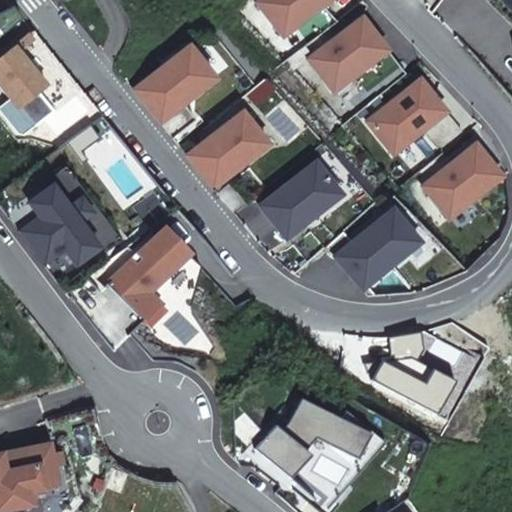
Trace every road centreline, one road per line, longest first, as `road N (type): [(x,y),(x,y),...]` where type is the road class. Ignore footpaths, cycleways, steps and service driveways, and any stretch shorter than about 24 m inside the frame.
road 1 (residential): [(511,243),(478,284),(399,313),(337,313),(272,284),(36,0)]
road 2 (residential): [(0,233),(102,368),(265,511)]
road 3 (residential): [(390,0),(495,110),(511,140)]
